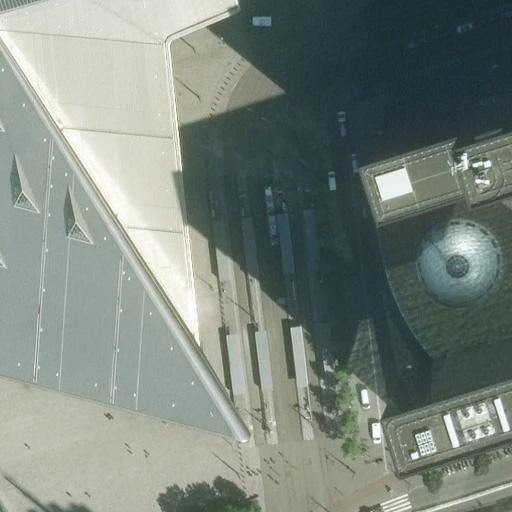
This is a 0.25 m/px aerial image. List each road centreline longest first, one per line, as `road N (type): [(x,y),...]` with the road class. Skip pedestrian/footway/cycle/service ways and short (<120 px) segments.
road 1 (residential): [(511,29),(368,69)]
road 2 (tertiary): [(511,467),(378,511)]
